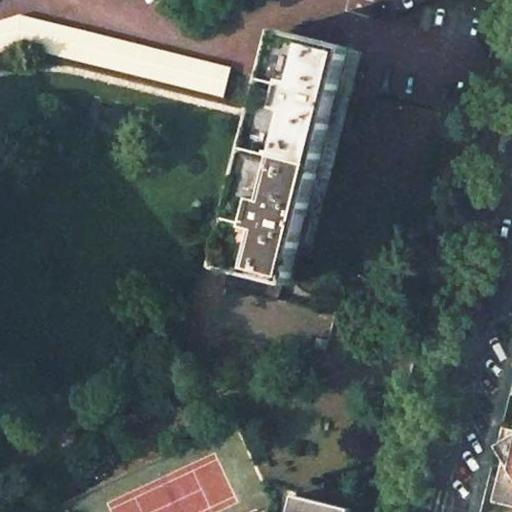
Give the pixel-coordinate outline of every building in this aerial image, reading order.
[(308,244),(316,211),(304,208),(325,124),(337,127),(346,94),(333,91),(345,47),(285,32),(225,269),(230,271),(226,287),(278,300),(283,284),(285,284),(296,240),(308,244)] [(193,88),(230,91),(233,66),(195,62),(193,88)] [(252,511),(255,511),(257,511),(262,511),(274,505),(235,423),(62,504),(67,511),(252,511)] [(511,434),(497,442),(507,459),(497,499),(511,502),(511,434)] [(348,511),(350,509),(293,495),(288,511),(348,511)]
